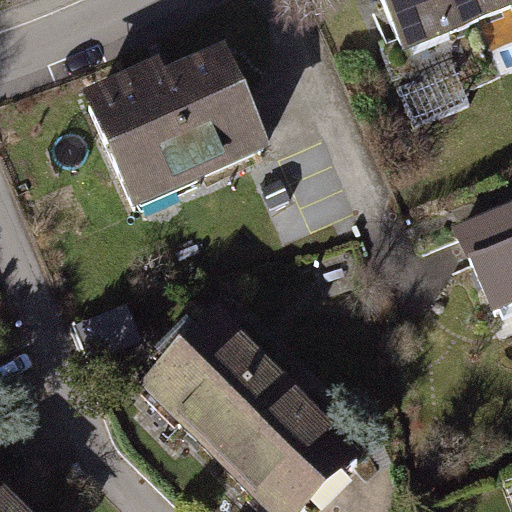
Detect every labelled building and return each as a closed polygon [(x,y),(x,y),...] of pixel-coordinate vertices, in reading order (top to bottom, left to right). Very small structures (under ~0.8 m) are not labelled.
[(511,0),(378,0),(405,62),(511,16),(511,0)] [(82,103),(135,223),(273,163),(226,56),(166,82),(160,69),(82,103)] [(76,94),(27,117),(58,183),(107,160),(76,94)] [(511,208),(454,235),(495,324),(511,315),(511,208)] [(97,364),(148,344),(132,304),(81,324),(97,364)] [(219,316),(141,394),(258,511),(319,511),(367,464),(219,316)] [(0,511),(23,511),(0,488),(0,511)]
